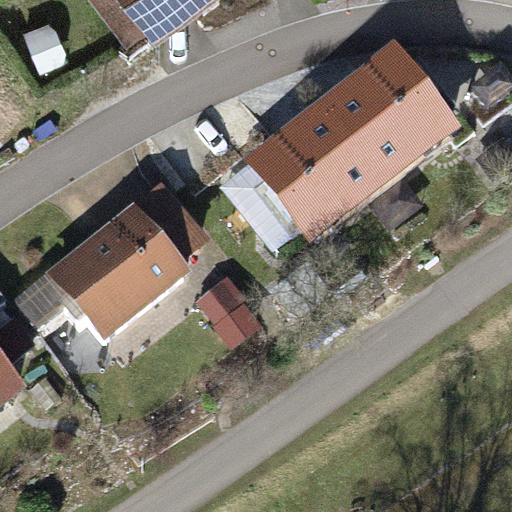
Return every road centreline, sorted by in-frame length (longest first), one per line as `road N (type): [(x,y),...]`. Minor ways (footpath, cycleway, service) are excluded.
road 1 (residential): [(0,195),(233,76),(342,37),(439,25),(511,35)]
road 2 (residential): [(141,511),(511,257)]
